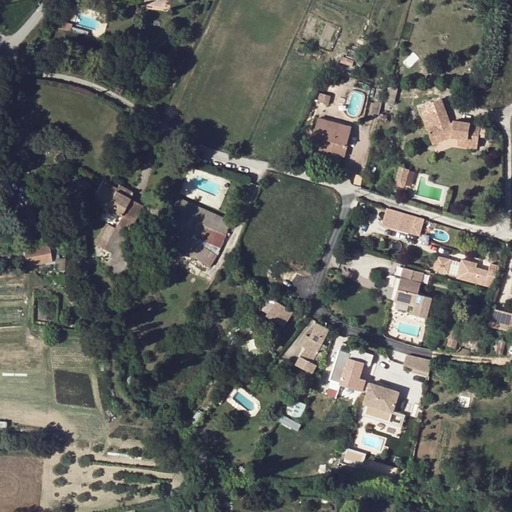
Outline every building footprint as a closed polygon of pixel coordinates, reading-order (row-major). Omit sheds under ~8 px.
[(71,23),(64,21),(62,29),(69,31),(71,23)] [(328,104),(330,95),(320,93),(318,101),(324,103),(328,104)] [(445,110),(441,98),(426,104),(430,116),(445,110)] [(478,140),(481,124),(449,120),(445,110),(430,116),(435,128),(428,130),(433,144),(451,137),(458,138),(478,140)] [(344,157),(351,128),(318,119),(312,143),(321,145),(320,150),(344,157)] [(477,148),(478,140),(458,138),(458,145),(477,148)] [(311,165),(314,153),(304,151),(301,163),(311,165)] [(405,182),(409,170),(399,167),(396,180),(405,182)] [(37,174),(33,179),(48,193),(53,187),(37,174)] [(87,184),(70,175),(66,183),(69,185),(68,187),(64,185),(61,191),(75,199),(79,191),(82,192),(87,184)] [(0,181),(0,185),(5,194),(12,189),(5,178),(0,181)] [(136,237),(141,227),(135,224),(138,217),(144,207),(130,200),(116,192),(117,190),(103,182),(93,201),(121,217),(115,229),(108,226),(97,246),(112,254),(125,231),(136,237)] [(119,186),(117,190),(116,192),(130,200),(133,194),(119,186)] [(14,194),(12,189),(5,194),(7,198),(14,194)] [(213,215),(178,199),(166,224),(220,249),(231,223),(224,219),(223,221),(212,217),(213,215)] [(42,232),(32,210),(18,216),(24,230),(27,237),(28,239),(42,232)] [(406,224),(408,218),(394,214),(391,221),(396,223),(397,221),(406,224)] [(145,220),(138,217),(135,224),(141,227),(145,220)] [(218,256),(220,249),(166,224),(165,227),(192,239),(218,256)] [(155,235),(159,228),(153,226),(150,232),(154,234),(151,240),(154,242),(155,240),(163,245),(173,251),(176,247),(209,268),(218,256),(192,239),(165,227),(163,227),(158,237),(155,235)] [(134,240),(136,237),(125,231),(112,254),(111,257),(118,261),(130,238),(134,240)] [(361,248),(363,243),(358,241),(358,240),(351,238),(344,236),(343,242),(361,248)] [(140,243),(134,240),(130,238),(118,261),(111,257),(108,262),(105,261),(104,263),(114,268),(111,274),(120,280),(140,243)] [(150,249),(140,243),(120,280),(127,283),(128,284),(145,252),(150,249)] [(24,250),(26,266),(51,261),(48,245),(24,250)] [(156,252),(150,249),(145,252),(128,284),(137,288),(156,252)] [(140,290),(159,253),(156,252),(137,288),(140,290)] [(448,273),(452,260),(440,256),(436,269),(448,273)] [(63,270),(64,258),(53,259),(55,272),(63,270)] [(458,276),(462,263),(452,260),(448,273),(458,276)] [(458,276),(457,279),(493,290),(499,269),(490,267),(488,274),(477,270),(471,268),(472,264),(462,261),(462,263),(458,276)] [(421,286),(423,278),(423,276),(403,271),(401,281),(421,286)] [(401,281),(395,302),(411,306),(412,303),(416,304),(415,307),(413,315),(426,319),(432,320),(435,310),(429,309),(432,298),(419,295),(421,286),(401,281)] [(285,327),(293,313),(276,303),(268,315),(277,321),(277,322),(285,327)] [(511,313),(491,309),(487,327),(511,332),(511,331),(511,313)] [(200,315),(197,320),(203,323),(206,318),(200,315)] [(277,322),(277,321),(268,315),(265,320),(274,326),(277,322)] [(450,337),(455,338),(459,323),(450,321),(446,336),(450,337)] [(300,357),(296,366),(313,374),(317,366),(312,363),(321,345),(329,330),(317,324),(311,338),(307,336),(301,347),(307,349),(302,358),(300,357)] [(450,337),(448,344),(457,346),(459,339),(455,338),(450,337)] [(321,345),(312,363),(317,366),(326,347),(321,345)] [(351,350),(350,354),(340,351),(331,380),(341,383),(341,385),(348,387),(362,392),(366,381),(365,381),(360,379),(361,373),(364,364),(370,366),(373,356),(351,350)] [(412,369),(416,358),(409,356),(406,355),(402,366),(412,369)] [(429,378),(432,362),(420,359),(417,358),(416,358),(412,369),(411,373),(429,378)] [(368,394),(371,384),(366,383),(363,392),(368,394)] [(393,414),(399,393),(371,384),(368,394),(364,404),(393,414)] [(346,394),(348,387),(341,385),(339,392),(346,394)] [(291,399),(286,414),(301,420),(307,405),(291,399)] [(198,411),(187,426),(192,430),(203,415),(198,411)] [(284,414),(281,419),(298,430),(302,424),(284,414)]
